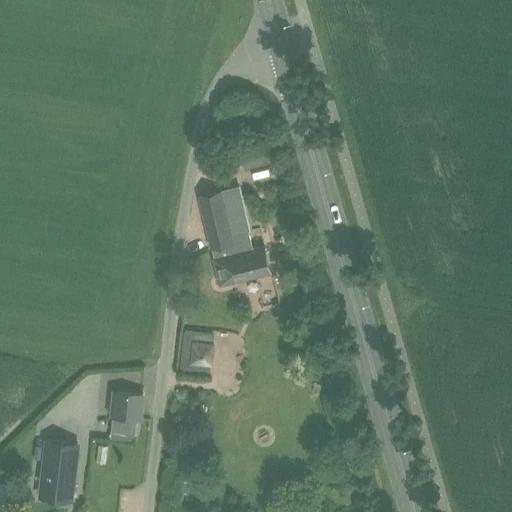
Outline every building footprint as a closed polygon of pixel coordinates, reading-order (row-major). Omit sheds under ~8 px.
[(226,173),(242,173),(242,159),(226,158),(226,173)] [(201,195),(221,282),(271,271),(265,246),(253,249),(249,229),(244,230),(234,187),(201,195)] [(190,363),(213,365),(216,342),(192,340),(190,363)] [(111,414),(141,417),(144,393),(114,390),(111,414)] [(141,435),(142,420),(121,420),(120,435),(141,435)] [(79,442),(45,438),(38,497),(72,501),(79,442)] [(179,493),(194,495),(196,473),(182,472),(179,493)]
